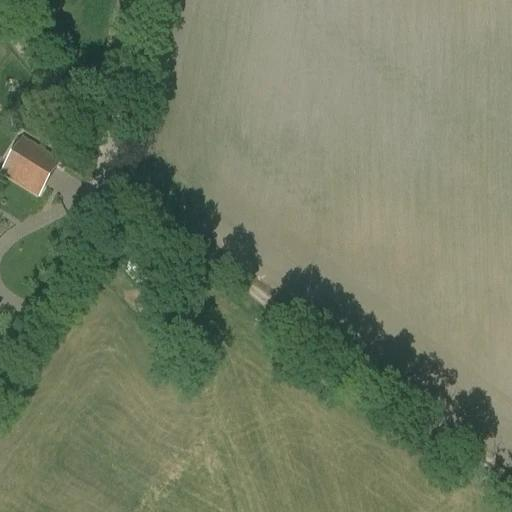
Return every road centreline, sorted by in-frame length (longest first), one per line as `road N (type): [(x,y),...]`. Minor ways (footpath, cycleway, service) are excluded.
road 1 (track): [(511,491),(193,262),(123,193),(114,163),(0,34)]
road 2 (unclassified): [(0,392),(75,275),(114,163),(146,0)]
